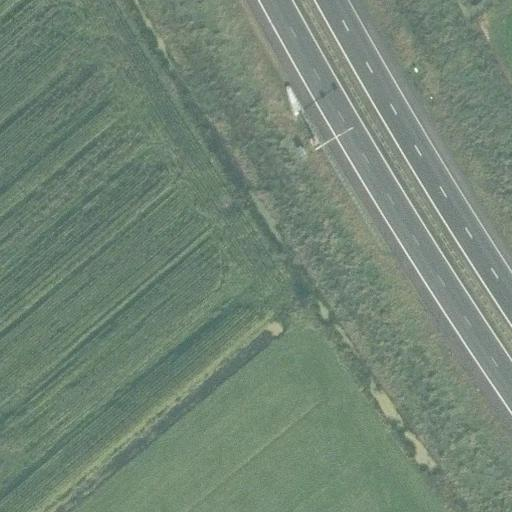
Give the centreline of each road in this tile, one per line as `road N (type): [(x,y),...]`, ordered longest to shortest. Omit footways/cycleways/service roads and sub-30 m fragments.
road 1 (motorway): [(273,0),(355,150),(511,392)]
road 2 (motorway): [(511,303),(329,0)]
